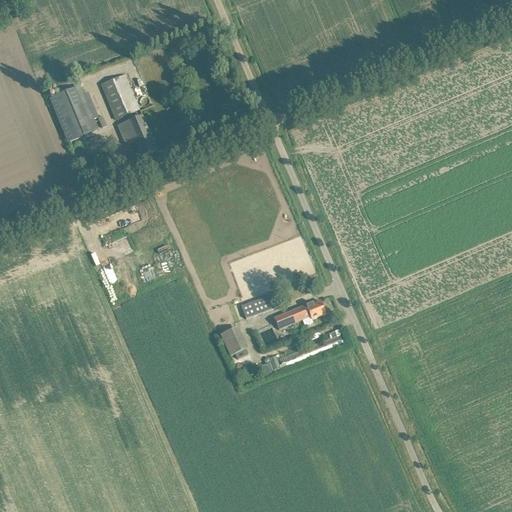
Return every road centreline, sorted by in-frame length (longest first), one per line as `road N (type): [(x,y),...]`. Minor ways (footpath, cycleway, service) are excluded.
road 1 (unclassified): [(437,511),(271,125)]
road 2 (track): [(271,125),(511,22)]
road 3 (unclassified): [(271,125),(119,189)]
road 4 (unclassified): [(271,125),(217,0)]
road 5 (track): [(119,189),(0,240)]
